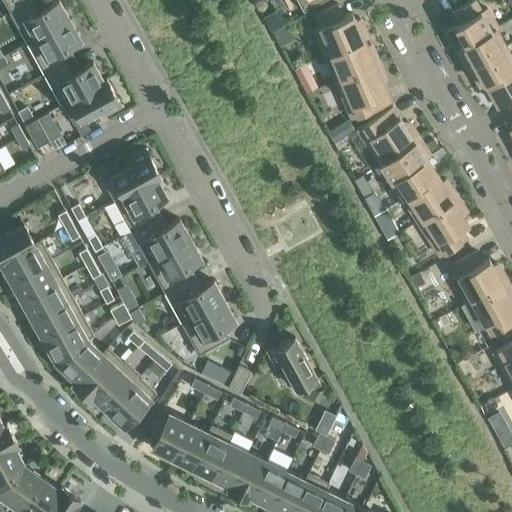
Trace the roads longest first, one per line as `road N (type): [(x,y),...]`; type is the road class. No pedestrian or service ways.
road 1 (residential): [(7,352),(67,432),(195,511)]
road 2 (residential): [(396,0),(511,214)]
road 3 (residential): [(158,110),(270,309)]
road 4 (residential): [(158,110),(0,198)]
road 5 (residential): [(99,0),(158,110)]
